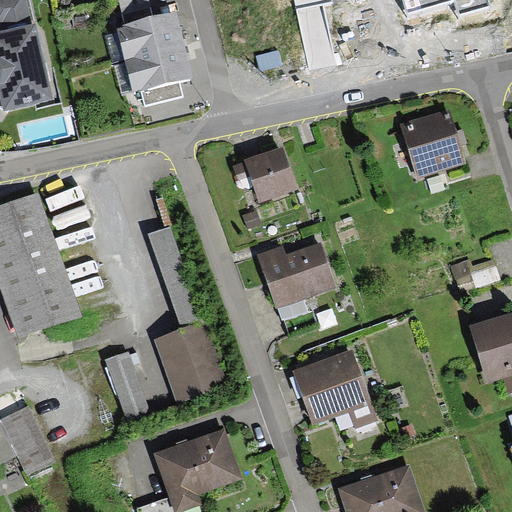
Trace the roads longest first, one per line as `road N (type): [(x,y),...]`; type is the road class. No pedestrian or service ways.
road 1 (residential): [(178,134),(312,511)]
road 2 (residential): [(482,72),(178,134)]
road 3 (residential): [(178,134),(0,170)]
